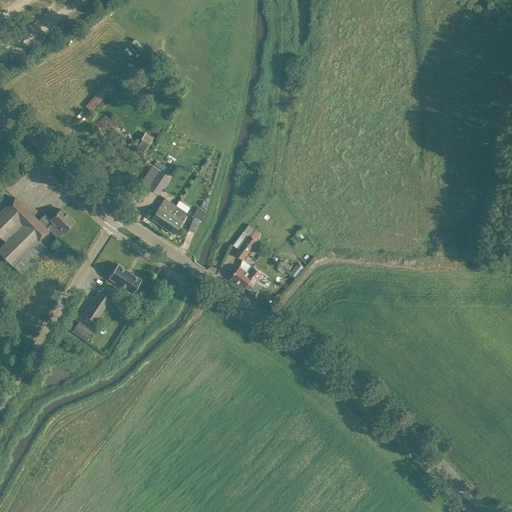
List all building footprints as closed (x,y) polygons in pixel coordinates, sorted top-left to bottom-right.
[(101,101),(116,87),(110,80),(94,94),(101,101)] [(145,132),(137,145),(145,150),(153,137),(145,132)] [(160,170),(148,187),(158,194),(169,177),(160,170)] [(0,210),(0,237),(5,242),(0,246),(0,253),(11,264),(20,274),(46,248),(42,244),(38,240),(42,237),(48,231),(48,230),(43,226),(38,220),(15,196),(7,203),(0,210)] [(157,211),(151,219),(174,234),(179,225),(188,213),(187,212),(180,207),(176,214),(161,204),(157,211)] [(198,207),(193,216),(200,221),(206,212),(198,207)] [(61,209),(43,226),(48,230),(49,229),(57,238),(74,222),(61,209)] [(235,254),(243,259),(257,240),(253,236),(257,231),(250,225),(246,231),(250,234),(235,254)] [(284,260),(280,266),(285,270),(290,264),(284,260)] [(109,277),(131,292),(140,280),(118,264),(109,277)] [(297,265),(291,272),(296,276),(302,269),(297,265)] [(248,272),(241,266),(232,278),(244,288),(246,286),(255,294),(262,285),(257,281),(263,273),(253,266),(248,272)] [(110,299),(107,297),(99,291),(83,315),(95,323),(110,299)] [(79,321),(75,326),(72,331),(80,337),(86,340),(93,331),(87,327),(79,321)] [(65,326),(72,331),(75,326),(68,322),(66,325),(65,326)] [(322,454),(310,466),(322,478),(320,480),(326,485),(328,484),(329,485),(341,473),(340,472),(348,463),(339,454),(331,463),(322,454)] [(227,471),(216,483),(229,496),(242,483),(252,493),(268,476),(255,464),(249,471),(243,465),(232,476),(227,471)] [(359,481),(345,495),(353,503),(354,503),(361,509),(365,505),(369,509),(385,493),(375,483),(368,490),(359,481)] [(416,483),(408,492),(416,500),(413,503),(421,511),(429,511),(437,504),(416,483)]
